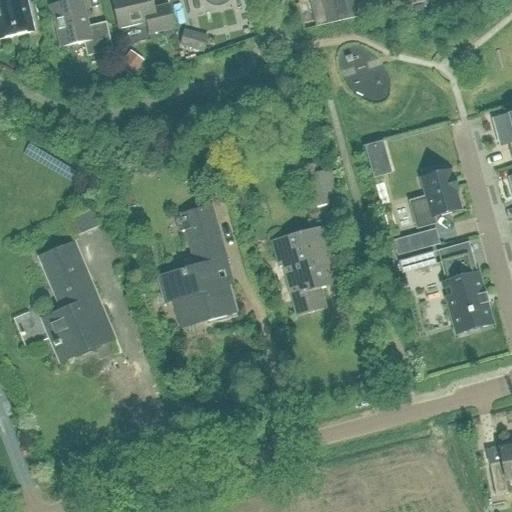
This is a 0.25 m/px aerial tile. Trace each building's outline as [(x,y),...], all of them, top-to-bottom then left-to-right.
[(0,0),(0,40),(34,33),(27,6),(25,7),(23,0),(0,0)] [(55,23),(60,48),(83,43),(86,58),(112,52),(105,23),(88,28),(81,0),(80,0),(49,7),(53,24),(55,23)] [(110,0),(118,30),(146,23),(149,35),(173,29),(167,6),(153,9),(150,0),(110,0)] [(318,0),(308,2),(309,2),(314,27),(324,24),(318,0)] [(329,0),(318,0),(324,24),(335,22),(329,0)] [(341,0),(329,0),(335,22),(345,20),(341,0)] [(352,0),(341,0),(345,20),(356,17),(352,0)] [(363,0),(352,0),(356,17),(367,15),(363,0)] [(374,0),(363,0),(367,15),(377,13),(374,0)] [(385,0),(374,0),(377,13),(388,10),(385,0)] [(396,0),(385,0),(388,10),(399,8),(396,0)] [(180,34),(176,51),(200,58),(205,40),(180,34)] [(129,80),(142,65),(124,50),(111,65),(129,80)] [(511,115),(491,121),(499,147),(507,144),(511,161),(511,115)] [(301,178),(310,210),(332,204),(336,203),(327,171),(301,178)] [(448,173),(421,180),(432,219),(438,217),(438,218),(453,214),(453,213),(459,211),(454,193),(457,192),(452,177),(449,178),(448,173)] [(28,283),(3,293),(21,338),(46,328),(60,361),(113,340),(97,300),(101,298),(76,236),(102,225),(81,174),(53,186),(67,221),(58,225),(63,237),(36,248),(58,300),(38,308),(28,283)] [(214,274),(228,270),(211,207),(181,216),(195,268),(157,278),(164,304),(173,301),(181,328),(195,325),(193,319),(205,316),(208,325),(237,317),(228,285),(217,288),(214,274)] [(271,241),(278,268),(285,266),(289,278),(294,276),(299,294),(290,297),(296,318),(325,310),(319,290),(326,288),(321,269),(333,266),(323,227),(271,241)] [(413,236),(394,242),(398,257),(417,252),(413,236)] [(398,263),(401,275),(435,266),(432,254),(398,263)] [(442,285),(456,335),(491,326),(471,255),(439,264),(445,284),(442,285)] [(511,447),(498,450),(501,464),(489,467),(495,497),(508,495),(507,493),(511,492),(511,447)]
